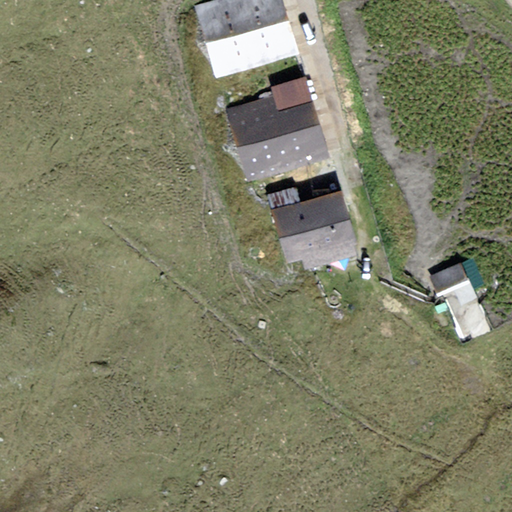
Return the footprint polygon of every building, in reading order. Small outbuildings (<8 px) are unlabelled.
[(282,0),(217,0),(194,7),(215,79),(298,55),(282,0)] [(273,95),(226,109),(247,180),(328,157),(305,78),(271,88),(273,95)] [(296,187),(267,196),(288,264),(301,260),(304,271),(358,255),(355,245),(358,244),(341,190),(301,203),(296,187)] [(469,283),(460,263),(429,277),(438,297),(469,283)] [(461,303),(473,334),(492,327),(480,295),(461,303)]
